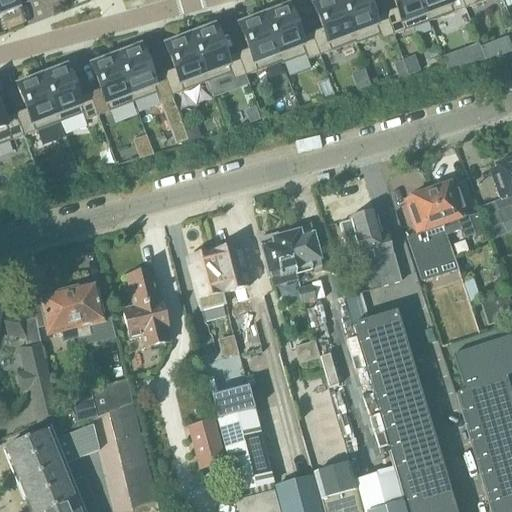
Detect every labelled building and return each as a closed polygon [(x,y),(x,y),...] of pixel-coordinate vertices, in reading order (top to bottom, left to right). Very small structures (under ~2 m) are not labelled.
[(0,0),(0,15),(18,9),(14,0),(0,0)] [(319,56),(354,43),(338,0),(326,0),(313,5),(322,29),(310,34),(319,56)] [(366,0),(338,0),(354,43),(379,33),(381,40),(393,36),(384,13),(373,18),(366,0)] [(393,36),(429,22),(420,0),(392,0),(396,9),(384,13),(393,36)] [(420,0),(429,22),(464,9),(460,0),(420,0)] [(487,0),(460,0),(464,9),(487,0)] [(319,56),(310,34),(299,38),(287,7),(263,16),(280,63),(305,54),(308,60),(319,56)] [(248,50),(237,54),(245,76),(280,63),(263,16),(239,25),(248,50)] [(189,36),(207,83),(231,74),(233,81),(245,76),(237,54),(225,58),(213,27),(189,36)] [(171,97),(207,83),(189,36),(165,46),(174,70),(162,74),(171,97)] [(491,44),(479,49),(484,61),(495,57),(491,44)] [(171,97),(162,74),(151,78),(139,47),(115,56),(133,103),(157,94),(159,101),(171,97)] [(133,103),(115,56),(91,66),(100,90),(89,94),(97,117),(133,103)] [(65,67),(41,77),(59,123),(83,114),(85,121),(97,117),(89,94),(77,98),(65,67)] [(23,137),(59,123),(41,77),(17,86),(26,110),(15,114),(23,137)] [(188,140),(171,97),(159,101),(172,134),(176,145),(187,141),(188,140)] [(259,119),(255,109),(246,112),(250,122),(259,119)] [(0,145),(23,137),(15,114),(3,119),(0,110),(0,145)] [(199,139),(197,131),(194,130),(186,133),(187,135),(190,142),(197,140),(199,139)] [(511,160),(489,169),(497,189),(494,190),(499,201),(486,206),(478,209),(486,232),(511,221),(511,160)] [(432,192),(429,193),(440,227),(443,235),(458,230),(462,240),(473,236),(454,184),(442,188),(439,187),(433,189),(432,192)] [(422,254),(431,250),(425,233),(440,227),(429,193),(403,202),(422,254)] [(371,254),(374,262),(376,270),(381,289),(387,287),(400,284),(400,283),(395,266),(387,236),(382,237),(375,212),(362,216),(359,214),(352,216),(351,219),(350,219),(350,220),(351,223),(341,225),(350,258),(358,256),(358,258),(371,254)] [(502,226),(487,232),(491,242),(506,235),(502,226)] [(284,239),(294,274),(310,270),(310,271),(321,269),(312,234),(311,231),(303,234),(302,234),(301,232),(297,233),(294,230),(283,233),(284,239)] [(284,239),(283,233),(274,235),(273,240),(269,241),(270,243),(261,246),(261,247),(267,268),(266,268),(264,269),(267,279),(269,279),(272,290),(297,284),(294,274),(284,239)] [(237,249),(212,256),(222,297),(225,307),(238,304),(235,292),(247,289),(237,249)] [(225,308),(225,307),(222,297),(212,256),(199,259),(198,255),(188,258),(189,262),(186,262),(199,314),(225,308)] [(125,279),(125,280),(132,309),(121,312),(127,342),(139,340),(141,351),(168,345),(165,333),(166,333),(160,304),(158,304),(152,273),(152,272),(140,275),(137,273),(131,275),(129,278),(125,279)] [(90,287),(87,284),(82,286),(81,289),(65,293),(76,339),(81,337),(79,328),(102,323),(93,286),(90,287)] [(301,307),(316,303),(312,288),(297,292),(301,307)] [(76,339),(65,293),(52,295),(49,293),(44,294),(42,298),(38,299),(47,335),(61,332),(63,342),(76,339)] [(487,327),(511,318),(511,312),(506,295),(480,304),(487,327)] [(21,321),(20,315),(0,311),(0,335),(22,339),(24,347),(17,349),(22,373),(14,375),(19,393),(27,391),(36,425),(56,416),(34,319),(21,321)] [(395,313),(353,326),(363,360),(405,348),(395,313)] [(511,325),(449,347),(465,391),(506,378),(511,375),(511,325)] [(314,343),(294,349),(299,366),(317,360),(319,360),(314,343)] [(235,346),(220,350),(221,355),(225,358),(238,355),(235,346)] [(405,348),(363,360),(365,367),(373,394),(415,381),(414,377),(405,348)] [(511,402),(505,379),(456,395),(466,426),(511,411),(511,402)] [(126,381),(91,390),(91,391),(97,419),(108,414),(132,404),(126,381)] [(415,381),(373,394),(383,427),(425,414),(415,381)] [(273,484),(254,413),(248,389),(211,398),(217,422),(235,494),(273,484)] [(91,399),(73,404),(78,423),(96,419),(91,399)] [(132,404),(108,414),(109,419),(134,413),(132,404)] [(511,411),(466,426),(475,457),(511,445),(511,411)] [(134,413),(109,419),(112,431),(137,425),(134,413)] [(425,414),(383,427),(391,456),(393,460),(435,448),(425,414)] [(195,473),(223,466),(211,422),(185,428),(195,473)] [(64,463),(97,449),(91,425),(55,440),(57,446),(8,467),(15,484),(64,463)] [(137,425),(112,431),(115,442),(140,436),(137,425)] [(8,467),(57,446),(55,440),(49,426),(25,436),(27,440),(1,450),(8,467)] [(140,436),(115,442),(117,453),(142,447),(140,436)] [(511,445),(475,457),(484,488),(511,479),(511,445)] [(142,447),(117,453),(120,465),(145,459),(142,447)] [(435,448),(393,460),(402,494),(445,481),(435,448)] [(145,459),(120,465),(123,476),(148,470),(145,459)] [(22,501),(71,480),(64,463),(15,484),(22,501)] [(322,511),(359,511),(355,493),(348,468),(313,478),(320,502),(322,511)] [(148,470),(123,476),(126,487),(151,481),(148,470)] [(278,511),(318,511),(310,479),(307,479),(272,488),(278,511)] [(511,511),(511,479),(484,488),(491,511),(511,511)] [(26,511),(43,511),(78,497),(71,480),(22,501),(26,511)] [(151,481),(126,487),(128,498),(153,492),(151,481)] [(454,511),(445,481),(402,494),(404,500),(407,511),(454,511)] [(153,492),(128,498),(131,510),(156,504),(153,492)] [(276,511),(272,493),(232,503),(234,511),(276,511)] [(84,511),(78,497),(43,511),(84,511)]
